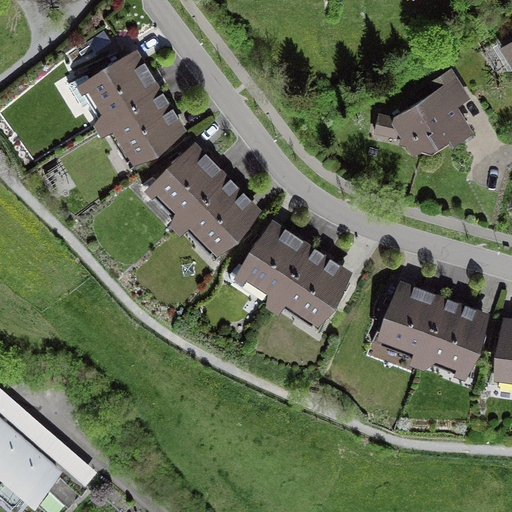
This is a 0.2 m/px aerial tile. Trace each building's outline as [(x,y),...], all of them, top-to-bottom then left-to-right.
[(511,45),(496,56),(511,82),(511,45)] [(132,59),(82,87),(107,130),(157,102),(132,59)] [(469,103),(451,76),(428,89),(431,93),(392,118),(391,127),(398,139),(396,148),(403,147),(410,160),(420,153),(428,153),(445,143),(450,149),(477,133),(461,109),(469,103)] [(157,102),(107,130),(131,173),(181,144),(157,102)] [(229,184),(198,151),(156,189),(190,222),(229,184)] [(229,184),(190,222),(224,258),(262,218),(229,184)] [(273,232),(240,281),(280,306),(311,254),(273,232)] [(311,254),(280,306),(327,334),(355,282),(311,254)] [(441,304),(396,288),(375,342),(420,361),(441,304)] [(492,323),(441,304),(420,361),(471,382),(492,323)] [(511,318),(506,318),(498,347),(501,351),(497,383),(511,385),(511,318)] [(34,494),(70,453),(9,400),(0,409),(0,411),(5,415),(0,420),(0,492),(15,506),(29,490),(34,494)]
